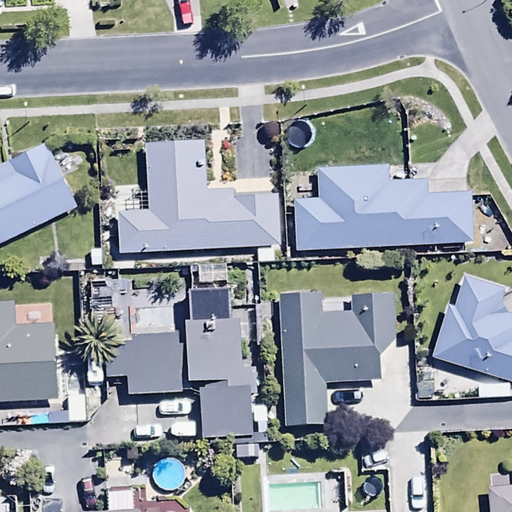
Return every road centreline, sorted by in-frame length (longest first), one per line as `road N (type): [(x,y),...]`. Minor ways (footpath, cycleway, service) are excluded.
road 1 (residential): [(463,1),(322,49),(0,69)]
road 2 (residential): [(463,1),(511,115)]
